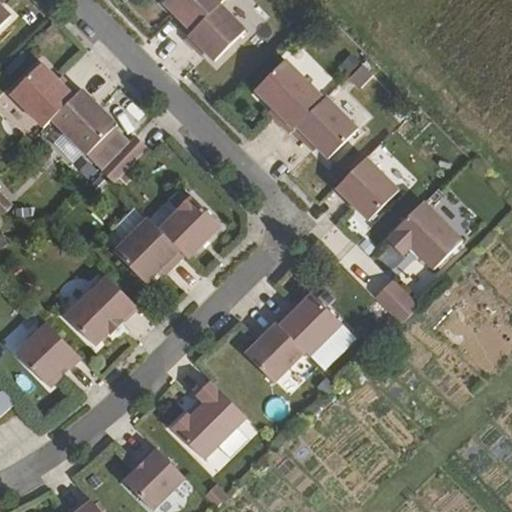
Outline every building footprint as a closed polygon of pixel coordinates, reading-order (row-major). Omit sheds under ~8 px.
[(0,0),(0,29),(12,18),(1,7),(0,6),(0,0)] [(222,6),(227,1),(226,0),(171,0),(167,4),(184,21),(180,25),(191,37),(222,6)] [(191,37),(187,40),(198,52),(202,47),(208,53),(217,62),(247,32),(222,6),(191,37)] [(202,47),(198,52),(203,57),(208,53),(202,47)] [(296,132),(327,101),(288,62),(258,91),(275,109),(285,119),(281,124),(291,135),(296,132)] [(54,121),(81,94),(70,83),(67,87),(61,81),(45,65),(13,97),(46,129),(54,121)] [(358,90),(371,76),(359,65),(347,80),(358,90)] [(67,87),(70,83),(65,78),(61,81),(67,87)] [(121,126),(85,90),(81,94),(54,121),(91,157),(104,170),(132,142),(119,128),(121,126)] [(361,130),(329,98),(327,101),(296,132),(308,144),(311,141),(319,148),(331,160),(361,130)] [(285,119),(275,109),(271,114),(281,124),(285,119)] [(148,148),(137,137),(132,142),(104,170),(102,171),(113,182),(148,148)] [(316,152),(319,148),(311,141),(308,144),(316,152)] [(401,192),(368,160),(338,189),(370,223),(401,192)] [(0,194),(0,215),(10,203),(0,194)] [(185,256),(189,259),(221,227),(193,197),(179,211),(180,212),(161,231),(185,256)] [(468,240),(429,201),(386,243),(403,259),(411,250),(434,273),(468,240)] [(112,231),(122,241),(142,219),(132,209),(112,231)] [(161,231),(150,220),(117,252),(148,285),(163,270),(169,263),(174,268),(185,256),(161,231)] [(169,263),(163,270),(167,274),(174,268),(169,263)] [(113,336),(140,310),(110,280),(69,318),(97,348),(112,334),(113,336)] [(376,299),(402,326),(420,309),(394,282),(376,299)] [(306,353),(311,357),(344,324),(316,295),(302,307),(293,317),(288,311),(276,323),(278,324),(306,353)] [(293,317),(302,307),(297,303),(288,311),(293,317)] [(275,384),(306,353),(278,324),(247,354),(275,384)] [(71,371),(83,360),(50,325),(19,354),(52,389),(63,378),(60,374),(68,367),(71,371)] [(207,461),(249,419),(212,383),(199,396),(203,401),(207,405),(193,419),(189,415),(175,429),(207,461)] [(0,417),(17,401),(4,387),(0,390),(0,417)] [(263,417),(283,421),(288,402),(268,398),(263,417)] [(203,401),(189,415),(193,419),(207,405),(203,401)] [(154,511),(188,480),(156,448),(144,460),(147,463),(139,471),(126,483),(154,511)] [(136,467),(139,471),(147,463),(144,460),(136,467)] [(213,509),(226,499),(216,485),(203,495),(213,509)] [(101,511),(94,502),(82,511),(101,511)]
